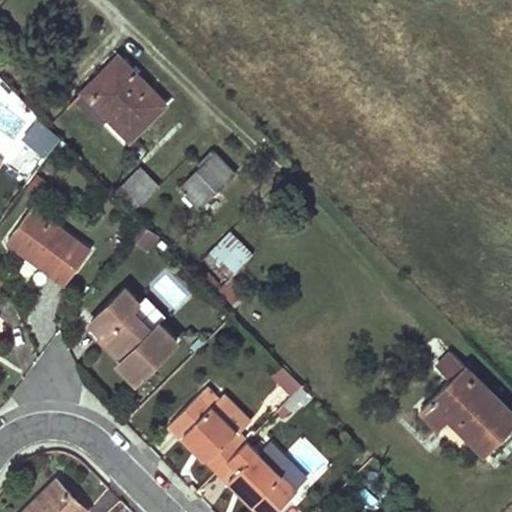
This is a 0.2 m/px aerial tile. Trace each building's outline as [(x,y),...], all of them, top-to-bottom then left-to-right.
[(102,71),(88,86),(134,134),(166,104),(120,59),(105,73),(102,71)] [(20,137),(43,156),(59,136),(36,117),(20,137)] [(211,156),(179,186),(199,207),(235,173),(212,149),(209,151),(211,156)] [(139,168),(122,185),(140,203),(157,187),(139,168)] [(88,249),(32,207),(8,240),(64,284),(88,249)] [(145,247),(156,234),(142,223),(132,237),(145,247)] [(231,229),(210,249),(233,273),(254,253),(231,229)] [(138,301),(125,287),(91,321),(103,334),(125,357),(120,362),(136,378),(176,339),(159,322),(153,328),(132,308),(138,301)] [(99,338),(120,362),(125,357),(103,334),(99,338)] [(451,379),(420,409),(439,428),(450,418),(485,454),(511,427),(511,413),(451,352),(437,365),(451,379)] [(281,365),(265,380),(293,407),(308,392),(281,365)] [(212,403),(200,391),(169,421),(182,435),(185,432),(206,453),(203,456),(216,469),(247,438),(237,429),(212,403)] [(212,403),(237,429),(250,417),(225,391),(212,403)] [(185,432),(182,435),(203,456),(206,453),(185,432)] [(247,438),(216,469),(230,483),(233,480),(255,501),(251,505),(258,511),(279,511),(300,492),(247,438)] [(86,511),(89,510),(58,479),(23,511),(86,511)] [(233,480),(230,483),(251,505),(255,501),(233,480)]
